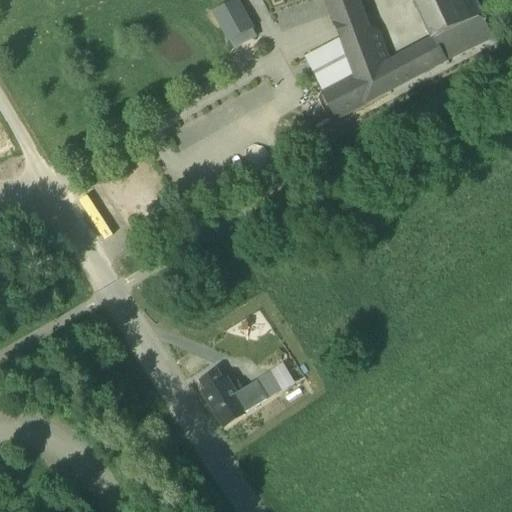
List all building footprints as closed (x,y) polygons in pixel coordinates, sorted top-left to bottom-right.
[(215,10),(226,42),(255,32),(244,0),(215,10)] [(327,0),(337,25),(363,16),(357,0),(327,0)] [(414,0),(434,40),(445,62),(493,39),(473,0),(414,0)] [(363,16),(337,25),(342,39),(368,29),(363,16)] [(434,40),(389,64),(383,67),(368,29),(342,39),(356,77),(366,105),(445,62),(434,40)] [(377,33),(368,29),(383,67),(389,64),(377,33)] [(337,120),(366,105),(356,77),(324,95),(337,120)] [(282,366),(265,376),(276,394),(293,383),(282,366)] [(205,396),(223,426),(245,413),(266,400),(255,383),(235,396),(226,383),(223,384),(217,374),(201,383),(208,394),(205,396)] [(255,383),(266,400),(276,394),(265,376),(255,383)]
